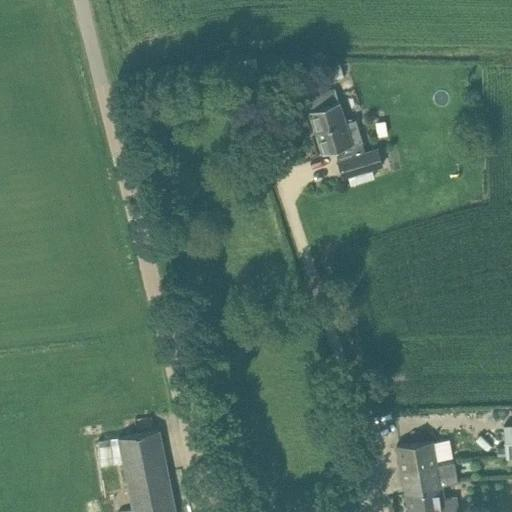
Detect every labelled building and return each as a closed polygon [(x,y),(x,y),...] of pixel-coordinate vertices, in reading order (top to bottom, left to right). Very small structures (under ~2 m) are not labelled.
[(341,65),(311,73),(315,87),(345,79),(341,65)] [(335,89),(326,92),(306,98),(323,153),(363,141),(356,119),(346,122),(339,101),(335,89)] [(344,177),(384,165),(378,148),(339,161),(344,177)] [(125,499),(92,505),(93,511),(143,511),(141,496),(132,497),(130,485),(154,481),(150,460),(147,460),(140,421),(110,426),(114,451),(110,452),(118,488),(122,487),(125,499)] [(432,438),(396,444),(401,471),(453,463),(450,439),(433,442),(432,438)] [(453,463),(401,471),(405,493),(443,487),(443,484),(458,482),(454,463),(453,463)] [(443,487),(405,493),(409,511),(460,511),(457,495),(445,497),(443,487)]
